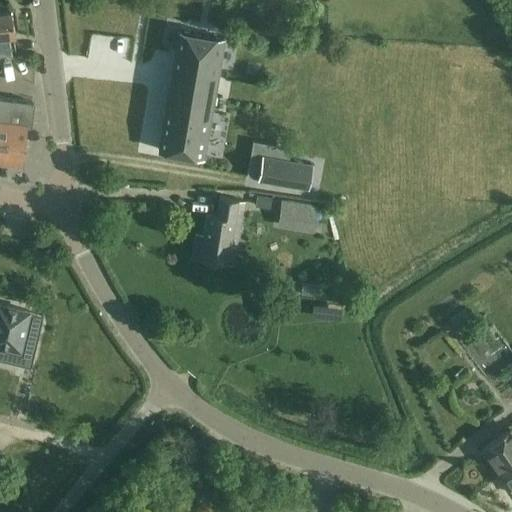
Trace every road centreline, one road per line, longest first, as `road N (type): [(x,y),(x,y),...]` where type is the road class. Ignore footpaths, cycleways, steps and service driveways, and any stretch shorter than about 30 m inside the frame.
road 1 (tertiary): [(450,511),(244,437),(167,384)]
road 2 (residential): [(70,217),(48,0)]
road 3 (tertiary): [(167,384),(113,308),(70,217)]
road 4 (unclassified): [(61,511),(167,384)]
